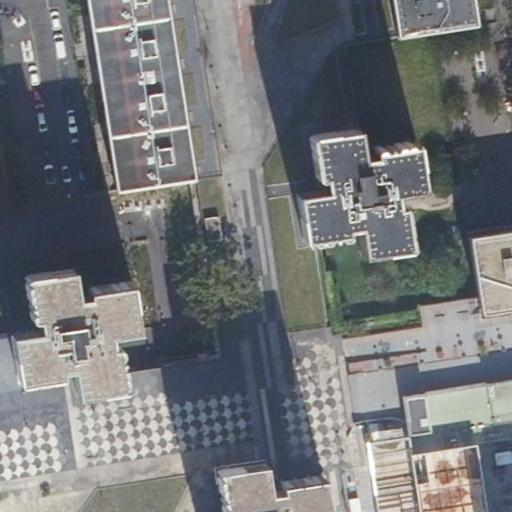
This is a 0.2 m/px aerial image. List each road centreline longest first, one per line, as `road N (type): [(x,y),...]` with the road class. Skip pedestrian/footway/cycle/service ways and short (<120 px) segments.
road 1 (tertiary): [(511,384),(0,458)]
road 2 (unclassified): [(34,0),(71,216)]
